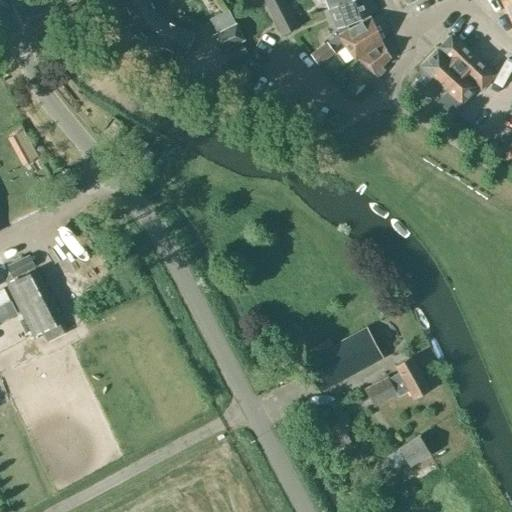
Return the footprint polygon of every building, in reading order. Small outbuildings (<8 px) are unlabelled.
[(159,16),(156,13),(149,0),(122,0),(136,28),(143,34),(159,16)] [(271,14),(279,10),(273,0),(267,0),(264,2),(271,14)] [(287,6),(283,0),(273,0),(279,10),(287,6)] [(323,0),(327,9),(328,8),(349,0),(323,0)] [(363,0),(349,0),(328,8),(336,28),(368,16),(363,0)] [(511,0),(499,0),(511,26),(511,0)] [(290,13),(287,6),(279,10),(271,14),(274,21),(290,13)] [(235,24),(234,24),(227,9),(209,18),(216,33),(212,35),(219,51),(242,39),(235,24)] [(294,20),(290,13),(274,21),(278,28),(294,20)] [(162,19),(159,16),(143,34),(149,39),(183,56),(193,34),(162,19)] [(370,17),(337,35),(327,42),(331,49),(341,42),(355,60),(381,42),(370,17)] [(281,35),(297,27),(294,20),(278,28),(281,35)] [(436,102),(448,113),(458,103),(459,104),(476,87),(480,90),(495,73),(451,34),(419,67),(445,92),(436,102)] [(317,64),(333,52),(326,42),(310,55),(317,64)] [(381,42),(358,59),(377,77),(384,69),(381,66),(390,57),(381,42)] [(242,45),(234,49),(238,57),(246,53),(242,45)] [(125,152),(134,159),(146,143),(137,136),(125,152)] [(511,144),(503,160),(511,164),(511,144)] [(28,255),(6,266),(12,277),(33,266),(28,255)] [(36,269),(6,284),(33,335),(62,320),(36,269)] [(282,327),(290,340),(301,333),(294,321),(282,327)] [(318,391),(382,357),(366,327),(332,345),(327,336),(298,353),(302,361),(318,391)] [(410,357),(394,365),(398,372),(387,378),(387,377),(364,389),(373,405),(396,393),(398,396),(408,390),(413,399),(429,390),(410,357)] [(298,408),(304,420),(312,416),(306,404),(298,408)] [(330,426),(336,437),(323,444),(328,452),(348,440),(344,432),(346,431),(339,420),(330,426)] [(428,454),(416,436),(396,448),(384,455),(385,457),(370,465),(369,461),(344,476),(355,494),(374,481),(372,479),(392,467),(393,468),(405,461),(408,466),(428,454)]
